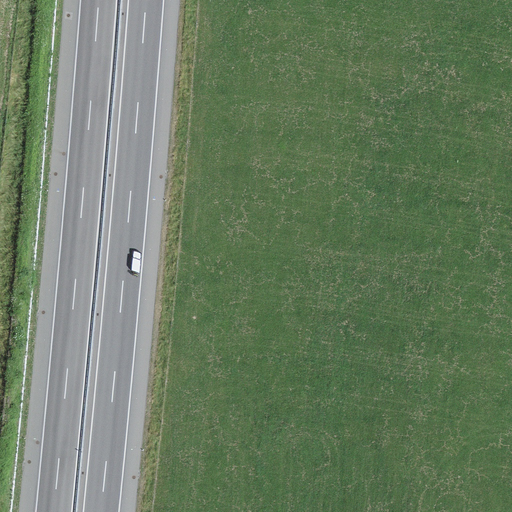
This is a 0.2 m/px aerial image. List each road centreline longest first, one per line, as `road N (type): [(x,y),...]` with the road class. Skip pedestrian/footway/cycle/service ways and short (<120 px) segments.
road 1 (motorway): [(97,0),(52,511)]
road 2 (motorway): [(102,511),(146,0)]
